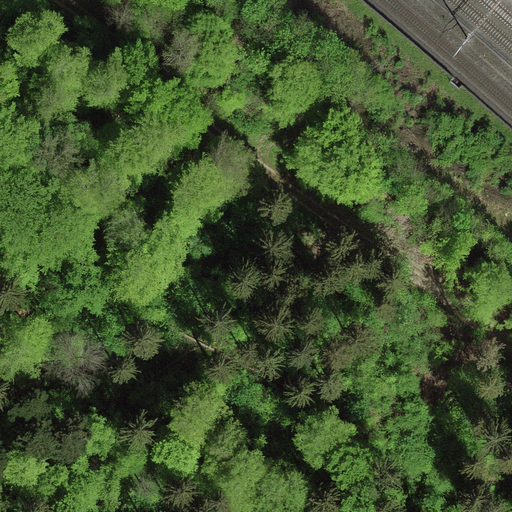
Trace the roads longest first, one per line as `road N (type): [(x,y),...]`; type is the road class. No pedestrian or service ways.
road 1 (track): [(224,137),(511,343)]
road 2 (track): [(224,137),(362,136),(511,228)]
road 3 (track): [(60,0),(224,137)]
